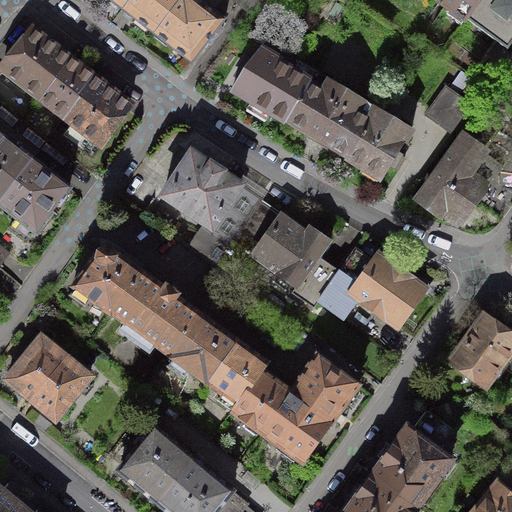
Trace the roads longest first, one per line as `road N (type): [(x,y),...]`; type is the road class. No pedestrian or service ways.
road 1 (residential): [(171,100),(294,180),(479,274)]
road 2 (residential): [(0,338),(171,100)]
road 3 (residential): [(308,511),(479,274)]
road 4 (residential): [(43,0),(171,100)]
road 5 (residential): [(0,430),(99,511)]
